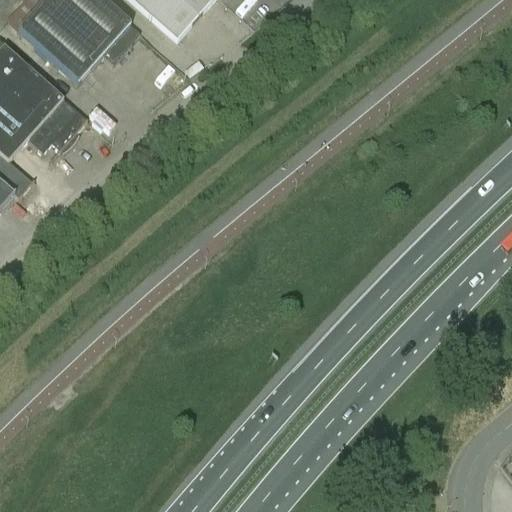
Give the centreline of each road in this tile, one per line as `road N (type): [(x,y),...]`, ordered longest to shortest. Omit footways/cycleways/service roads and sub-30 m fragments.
road 1 (motorway): [(511,170),(393,283),(190,511)]
road 2 (residential): [(0,283),(88,196),(326,0)]
road 3 (motorway): [(258,511),(379,372),(511,238)]
